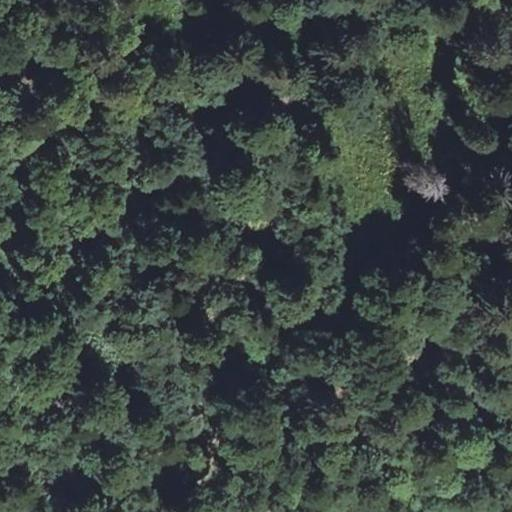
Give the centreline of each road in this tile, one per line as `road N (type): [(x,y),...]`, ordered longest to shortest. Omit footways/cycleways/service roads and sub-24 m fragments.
road 1 (track): [(184,511),(262,420),(330,315),(346,266),(348,186),(280,0)]
road 2 (track): [(262,420),(361,387),(454,286),(511,268)]
